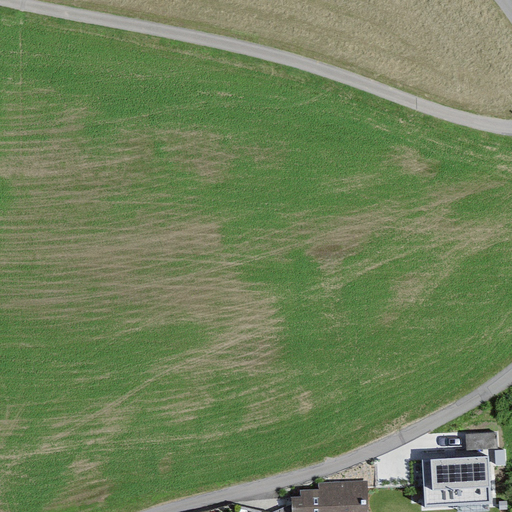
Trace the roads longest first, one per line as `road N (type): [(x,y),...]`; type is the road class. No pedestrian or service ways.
road 1 (residential): [(511,128),(231,45),(5,0)]
road 2 (residential): [(161,511),(364,453),(511,371)]
